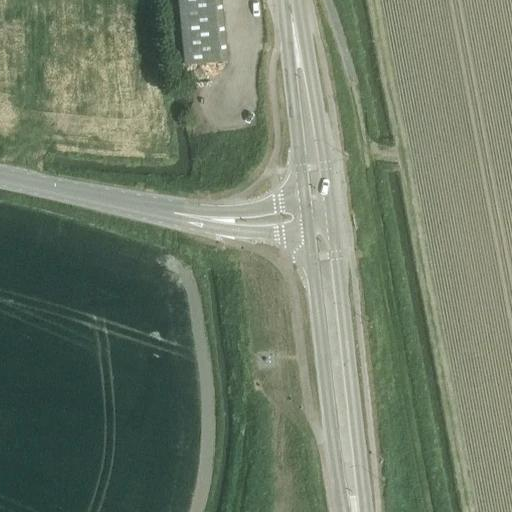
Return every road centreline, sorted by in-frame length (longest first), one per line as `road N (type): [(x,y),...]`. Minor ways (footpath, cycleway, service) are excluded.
road 1 (track): [(328,0),(365,127),(439,511)]
road 2 (unclassified): [(318,214),(223,222),(0,178)]
road 3 (tertiary): [(355,511),(318,214)]
road 4 (tertiary): [(318,214),(290,0)]
